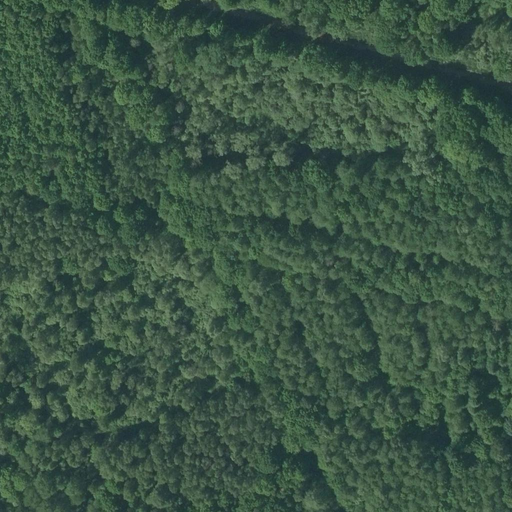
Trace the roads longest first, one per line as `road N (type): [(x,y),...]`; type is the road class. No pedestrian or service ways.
road 1 (track): [(349,511),(100,0)]
road 2 (track): [(511,103),(141,0)]
road 3 (track): [(233,0),(511,76)]
road 4 (track): [(214,237),(0,187)]
